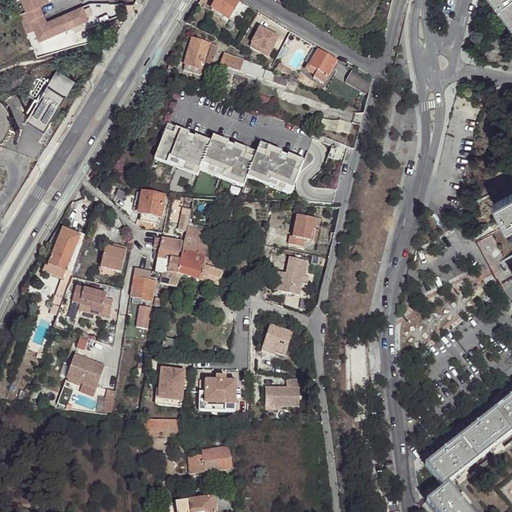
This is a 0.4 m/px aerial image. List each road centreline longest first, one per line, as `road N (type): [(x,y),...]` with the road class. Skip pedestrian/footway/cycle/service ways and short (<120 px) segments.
road 1 (unclassified): [(337,511),(316,321),(379,71)]
road 2 (residential): [(425,162),(389,326),(410,511)]
road 3 (secondary): [(0,295),(179,0)]
road 4 (secondary): [(158,0),(0,255)]
road 5 (unclassified): [(379,71),(256,0)]
road 6 (residential): [(414,43),(425,162)]
